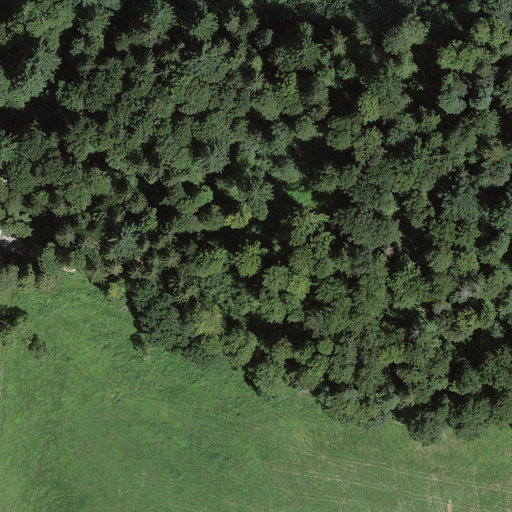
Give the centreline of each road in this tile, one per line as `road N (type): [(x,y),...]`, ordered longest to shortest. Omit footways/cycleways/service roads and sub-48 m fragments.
road 1 (track): [(0,236),(35,256),(113,278),(329,388),(389,403),(511,390)]
road 2 (track): [(88,0),(37,87),(0,206)]
